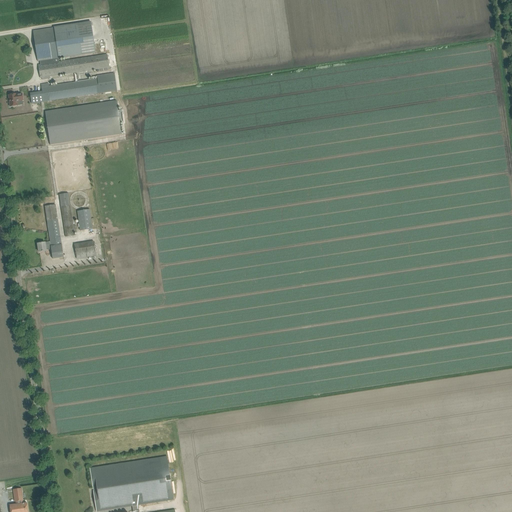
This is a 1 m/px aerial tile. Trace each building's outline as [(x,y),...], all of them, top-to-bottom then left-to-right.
[(59,59),(81,55),(96,53),(91,22),(76,24),(54,27),(54,28),(33,31),(38,62),(40,61),(40,65),(38,65),(40,78),(74,73),(76,82),(78,82),(77,73),(96,70),(99,69),(109,68),(107,55),(60,62),(59,59)] [(32,104),(37,103),(100,93),(117,91),(114,74),(93,77),(93,80),(78,82),(76,82),(49,86),(49,84),(41,85),(42,92),(30,94),(32,104)] [(10,107),(18,106),(18,105),(23,105),(22,100),(23,100),(22,94),(16,95),(16,94),(9,95),(10,107)] [(122,110),(118,111),(117,101),(45,112),(50,145),(122,134),(120,123),(124,122),(122,110)] [(69,193),(60,195),(66,237),(75,236),(75,233),(77,233),(76,226),(74,226),(69,193)] [(53,259),(64,257),(62,244),(56,205),(45,206),(50,242),(45,242),(45,243),(38,244),(39,252),(46,251),(46,250),(51,249),(53,259)] [(90,210),(78,211),(81,231),(93,229),(90,210)] [(75,245),(76,255),(77,259),(97,256),(94,242),(75,245)] [(133,511),(175,511),(175,510),(160,511),(139,511),(138,505),(174,500),(167,456),(90,468),(97,511),(132,506),(133,511)] [(22,488),(17,489),(13,490),(15,502),(16,501),(16,502),(23,501),(23,500),(22,488)] [(23,503),(23,501),(16,502),(16,504),(10,505),(10,511),(28,511),(27,503),(23,503)]
